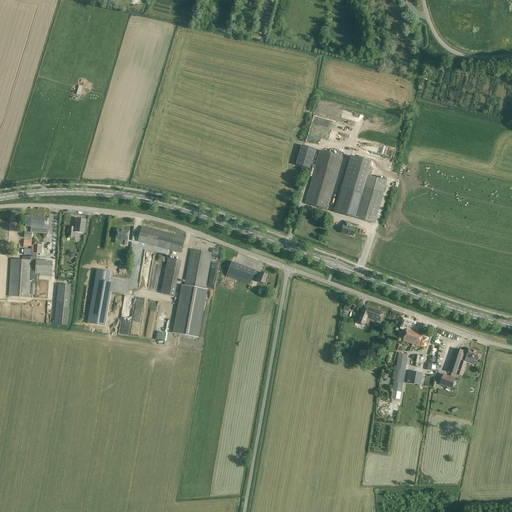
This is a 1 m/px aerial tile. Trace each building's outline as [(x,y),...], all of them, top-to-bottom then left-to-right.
[(296,165),(309,169),(315,149),(302,145),(296,165)] [(343,157),(320,150),(304,203),(328,210),(343,157)] [(367,172),(355,169),(351,184),(363,188),(367,172)] [(387,181),(367,175),(355,217),(374,223),(387,181)] [(44,217),(25,216),(24,227),(32,227),(31,232),(47,234),(48,229),(45,228),(45,227),(44,227),(44,217)] [(85,220),(75,218),(73,232),(84,233),(85,220)] [(351,223),(345,221),(344,225),(343,225),(341,232),(349,235),(353,236),(355,228),(350,226),(351,223)] [(140,233),(138,241),(139,242),(172,250),(181,252),(183,248),(184,242),(185,238),(142,226),(140,231),(140,233)] [(122,229),(117,229),(116,239),(123,240),(122,245),(127,245),(127,240),(128,240),(129,231),(122,230),(122,229)] [(42,245),(35,245),(34,253),(31,253),(31,256),(23,256),(22,260),(10,259),(8,296),(28,297),(30,281),(35,281),(35,280),(38,280),(39,276),(50,276),(51,261),(36,261),(36,253),(41,254),(42,245)] [(191,249),(185,285),(182,285),(173,333),(197,337),(206,290),(205,289),(212,253),(191,249)] [(166,257),(160,294),(175,296),(180,259),(166,257)] [(255,271),(232,262),(226,275),(250,284),(254,275),(259,277),(258,281),(264,283),(267,275),(261,273),(255,271)] [(97,269),(87,324),(101,326),(111,271),(97,269)] [(70,284),(58,284),(54,324),(67,325),(70,284)] [(383,312),(364,305),(358,322),(356,322),(355,325),(359,327),(360,324),(364,325),(367,317),(380,321),(383,312)] [(414,323),(404,320),(402,327),(407,329),(403,341),(419,346),(421,338),(425,340),(427,334),(423,332),(423,334),(411,331),(414,323)] [(480,352),(469,348),(466,357),(477,361),(478,358),(479,358),(481,355),(479,354),(480,352)] [(464,351),(456,349),(452,360),(448,373),(453,375),(454,373),(457,374),(460,363),(464,351)] [(407,355),(398,353),(390,398),(399,399),(407,355)] [(467,362),(461,361),(458,370),(464,372),(467,362)] [(428,363),(427,370),(435,371),(436,364),(428,363)] [(422,373),(408,370),(405,382),(420,385),(422,373)] [(443,375),(440,384),(452,388),(455,379),(443,375)]
